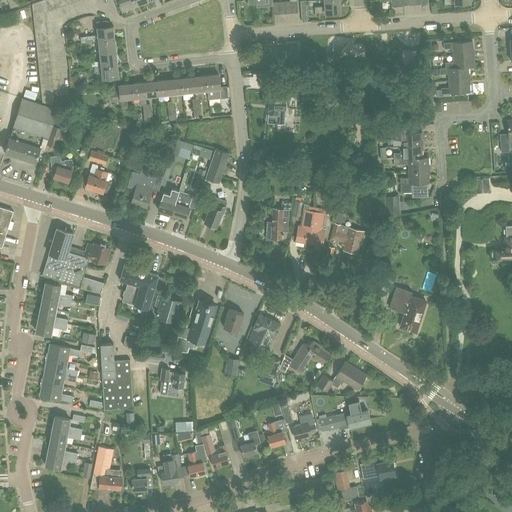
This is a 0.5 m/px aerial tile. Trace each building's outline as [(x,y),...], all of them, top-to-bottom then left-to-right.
[(34,23),(46,22),(45,12),(41,0),(40,0),(32,3),(34,23)] [(43,0),(48,11),(54,9),(50,0),(43,0)] [(50,0),(54,9),(59,7),(56,0),(50,0)] [(119,0),(122,9),(135,5),(133,0),(119,0)] [(315,7),(315,13),(326,12),(341,11),(339,0),(324,0),(325,6),(315,7)] [(96,40),(114,38),(113,25),(110,26),(109,21),(106,20),(97,20),(98,27),(98,35),(95,35),(80,36),(80,42),(96,41),(96,40)] [(100,53),(116,51),(114,38),(96,40),(96,41),(97,45),(99,45),(100,53)] [(454,54),(473,53),(473,40),(444,42),(445,48),(453,48),(454,54)] [(99,66),(117,64),(116,51),(100,53),(101,60),(98,60),(99,66)] [(446,62),(446,67),(468,66),(474,66),(473,53),(454,54),(454,61),(446,62)] [(102,71),(103,78),(118,76),(117,64),(99,66),(94,66),(94,72),(102,71)] [(468,66),(446,67),(440,68),(440,74),(449,73),(449,80),(469,79),(468,66)] [(219,74),(206,75),(208,89),(209,99),(228,97),(227,86),(220,86),(219,74)] [(206,75),(194,76),(195,90),(195,98),(193,98),(194,107),(201,106),(201,99),(202,98),(201,90),(208,89),(206,75)] [(194,76),(181,78),(183,92),(195,90),(194,76)] [(297,96),(311,97),(313,78),(298,76),(297,96)] [(170,93),(171,101),(167,101),(168,110),(176,109),(175,101),(177,101),(176,92),(183,92),(181,78),(169,79),(170,93)] [(156,80),(158,94),(170,93),(169,79),(156,80)] [(436,89),(437,96),(443,96),(443,93),(450,93),(470,92),(469,79),(449,80),(450,87),(441,87),(441,89),(436,89)] [(145,96),(146,96),(158,94),(156,80),(144,81),(145,96)] [(140,105),(143,105),(143,104),(147,103),(146,96),(145,96),(144,81),(132,83),(133,97),(139,96),(140,105)] [(127,98),(133,97),(132,83),(119,84),(120,90),(112,91),(113,99),(121,98),(122,108),(128,107),(127,98)] [(277,123),(284,123),(285,109),(287,92),(282,92),(282,88),(275,87),(274,91),(271,91),(269,114),(267,114),(266,120),(268,120),(268,122),(277,123)] [(42,102),(55,106),(54,94),(42,96),(42,102)] [(43,135),(48,137),(52,125),(57,108),(22,97),(13,125),(28,130),(43,135)] [(143,113),(151,112),(150,103),(147,103),(143,104),(143,105),(143,113)] [(201,106),(194,107),(195,117),(202,116),(201,106)] [(176,109),(168,110),(169,119),(177,119),(176,109)] [(152,121),(151,112),(143,113),(144,122),(152,121)] [(49,137),(47,144),(57,147),(63,128),(62,128),(65,118),(58,116),(57,118),(56,117),(54,125),(52,125),(48,137),(49,137)] [(511,119),(508,119),(509,133),(500,133),(501,151),(510,151),(510,148),(511,147),(511,119)] [(5,151),(20,156),(28,130),(13,125),(10,137),(9,136),(5,151)] [(402,145),(423,144),(423,142),(422,142),(422,132),(405,132),(405,126),(393,127),(393,139),(402,138),(402,145)] [(20,156),(35,161),(40,146),(43,135),(28,130),(20,156)] [(170,158),(177,160),(181,147),(191,150),(193,145),(193,144),(176,139),(170,158)] [(423,147),(423,144),(402,145),(402,152),(394,153),(394,158),(422,157),(422,147),(423,147)] [(205,178),(219,183),(230,152),(216,147),(205,178)] [(88,159),(105,165),(109,155),(91,149),(88,159)] [(54,175),(69,180),(72,170),(73,168),(72,159),(71,159),(71,158),(64,159),(64,160),(62,161),(61,160),(60,155),(50,156),(51,166),(50,170),(55,172),(54,175)] [(409,163),(409,170),(429,169),(429,167),(428,157),(422,157),(394,158),(394,164),(409,163)] [(166,163),(160,162),(156,173),(162,175),(166,163)] [(93,163),(86,186),(103,191),(106,192),(110,181),(106,180),(105,180),(108,172),(97,168),(98,165),(93,163)] [(194,187),(199,189),(200,186),(201,184),(205,170),(199,168),(198,172),(194,187)] [(127,186),(135,189),(131,200),(147,205),(152,188),(159,190),(162,179),(163,176),(156,174),(146,171),(141,169),(140,173),(132,171),(127,186)] [(429,169),(409,170),(409,177),(401,178),(401,192),(428,191),(427,183),(429,183),(429,172),(430,172),(429,169)] [(296,174),(298,182),(304,181),(302,173),(296,174)] [(337,183),(347,183),(347,176),(338,175),(337,183)] [(501,177),(487,178),(488,191),(502,190),(501,177)] [(158,209),(172,213),(179,189),(175,188),(173,194),(163,191),(158,209)] [(172,213),(186,218),(190,206),(189,206),(192,194),(184,191),(179,189),(172,213)] [(193,207),(199,209),(203,198),(197,195),(193,207)] [(385,196),(386,214),(400,213),(399,195),(385,196)] [(204,222),(217,227),(223,212),(223,213),(226,206),(225,206),(227,201),(215,196),(212,205),(211,205),(204,222)] [(292,215),(300,216),(302,201),(301,201),(301,197),(296,196),(295,200),(294,200),(292,215)] [(271,237),(281,237),(282,230),(288,231),(289,209),(291,209),(292,202),(282,202),(281,208),(273,208),(272,214),(272,221),(267,221),(267,227),(267,236),(271,236),(271,237)] [(0,246),(2,247),(13,210),(0,205),(0,246)] [(296,240),(309,242),(315,207),(309,206),(309,209),(304,209),(301,228),(298,227),(296,240)] [(309,242),(322,245),(325,232),(325,229),(323,228),(325,212),(326,209),(315,207),(309,242)] [(359,244),(362,245),(366,231),(341,225),(343,218),(342,218),(344,214),(338,212),(331,238),(346,242),(344,248),(357,252),(359,244)] [(497,258),(497,260),(511,259),(511,225),(506,226),(507,236),(505,236),(505,246),(496,247),(497,249),(491,250),(491,258),(497,258)] [(87,289),(100,293),(104,282),(83,276),(89,258),(106,263),(110,247),(94,242),(93,247),(88,245),(86,251),(69,246),(73,233),(56,228),(42,275),(48,277),(61,281),(80,287),(87,289)] [(326,256),(331,258),(334,247),(328,246),(326,256)] [(123,300),(136,304),(145,270),(124,264),(120,279),(128,282),(123,300)] [(143,325),(148,326),(154,304),(159,305),(156,315),(175,321),(181,300),(180,300),(180,298),(176,297),(174,298),(158,293),(158,294),(153,292),(158,274),(145,270),(136,304),(148,308),(143,325)] [(392,287),(394,280),(380,276),(378,283),(392,287)] [(45,282),(43,294),(72,300),(73,295),(59,292),(61,281),(48,277),(47,282),(45,282)] [(401,326),(416,331),(426,300),(411,295),(412,291),(397,287),(390,307),(405,312),(401,326)] [(90,302),(99,304),(100,294),(92,292),(89,293),(87,299),(90,302)] [(43,294),(40,306),(56,309),(57,302),(71,305),(72,300),(43,294)] [(181,343),(193,347),(195,340),(204,342),(215,304),(200,299),(198,307),(192,305),(181,343)] [(40,306),(38,318),(67,324),(68,319),(54,316),(56,309),(40,306)] [(232,335),(237,337),(239,331),(238,331),(243,313),(229,308),(223,326),(233,329),(232,335)] [(247,341),(268,350),(274,336),(274,337),(281,323),(259,313),(253,327),(247,341)] [(36,331),(51,334),(52,327),(66,329),(67,324),(38,318),(36,331)] [(81,341),(93,343),(93,339),(94,333),(83,331),(81,341)] [(123,345),(137,348),(139,338),(126,334),(123,345)] [(289,365),(302,373),(307,366),(304,365),(310,356),(316,360),(317,358),(322,362),(329,352),(322,347),(313,341),(309,346),(303,342),(293,359),(285,354),(279,368),(285,371),(289,365)] [(103,401),(104,407),(104,409),(132,408),(130,359),(114,360),(113,342),(101,343),(103,401)] [(50,344),(47,357),(67,361),(69,354),(81,356),(82,350),(79,349),(50,344)] [(81,344),(79,349),(82,350),(91,352),(92,346),(81,344)] [(173,355),(174,363),(188,361),(187,353),(173,355)] [(259,378),(274,384),(273,377),(280,359),(268,354),(261,372),(261,373),(259,378)] [(47,357),(45,369),(77,376),(78,370),(66,367),(67,361),(47,357)] [(225,373),(237,375),(239,358),(227,357),(225,373)] [(317,383),(327,390),(332,382),(338,386),(343,378),(357,387),(366,373),(345,360),(333,380),(323,374),(317,383)] [(167,394),(178,395),(179,386),(184,387),(186,372),(173,370),(173,372),(169,371),(169,368),(161,366),(159,379),(168,381),(168,379),(172,380),(171,384),(169,384),(167,394)] [(45,369),(42,382),(62,386),(64,379),(76,382),(77,376),(45,369)] [(89,378),(95,380),(97,371),(90,370),(89,378)] [(40,395),(72,402),(73,395),(61,393),(62,386),(42,382),(40,395)] [(297,396),(288,399),(290,406),(299,402),(297,396)] [(89,404),(104,407),(103,401),(90,399),(89,404)] [(282,407),(286,423),(293,421),(288,406),(282,407)] [(346,414),(349,426),(371,421),(368,409),(346,414)] [(72,419),(83,421),(84,415),(73,413),(72,419)] [(292,426),(295,437),(311,433),(310,431),(316,429),(311,413),(299,416),(301,424),(292,426)] [(319,418),(322,430),(340,426),(337,414),(327,416),(326,414),(319,416),(320,418),(319,418)] [(55,416),(52,428),(81,434),(82,428),(68,426),(70,419),(55,416)] [(285,440),(282,431),(287,430),(283,418),(268,422),(271,433),(267,434),(270,445),(285,440)] [(175,421),(176,430),(192,429),(192,420),(175,421)] [(217,422),(221,434),(229,432),(225,420),(217,422)] [(228,423),(232,438),(239,436),(235,422),(228,423)] [(52,428),(50,440),(65,443),(66,436),(80,439),(81,434),(52,428)] [(239,444),(242,454),(257,450),(255,443),(260,442),(257,429),(247,432),(249,442),(239,444)] [(142,433),(142,442),(144,442),(150,442),(150,433),(142,433)] [(151,434),(152,444),(161,443),(160,433),(151,434)] [(210,454),(214,467),(228,462),(226,455),(228,454),(225,443),(219,445),(221,451),(215,452),(214,447),(212,441),(210,433),(206,434),(205,433),(202,434),(204,440),(203,441),(204,443),(203,443),(205,449),(206,455),(210,454)] [(50,440),(48,452),(76,458),(78,453),(64,450),(65,443),(50,440)] [(108,488),(121,490),(122,477),(116,477),(116,469),(110,468),(113,448),(99,445),(94,473),(93,473),(90,487),(108,489),(108,488)] [(187,464),(190,475),(205,471),(202,461),(198,462),(195,451),(188,452),(191,463),(187,464)] [(45,465),(60,468),(62,461),(75,463),(76,458),(48,452),(45,465)] [(161,474),(163,482),(178,480),(176,469),(175,469),(175,467),(181,466),(179,453),(171,454),(172,458),(162,459),(163,465),(158,465),(159,475),(161,474)] [(361,463),(363,477),(380,475),(380,477),(395,474),(392,459),(378,462),(377,459),(361,463)] [(81,476),(89,478),(92,463),(84,461),(81,476)] [(131,479),(132,489),(147,488),(145,474),(150,474),(149,468),(142,469),(143,478),(131,479)] [(333,472),(337,489),(349,487),(345,470),(333,472)] [(304,480),(306,490),(327,486),(325,476),(304,480)] [(357,485),(349,487),(337,489),(339,500),(358,496),(359,496),(357,487),(357,485)] [(366,500),(359,501),(354,502),(355,509),(349,510),(349,507),(341,508),(342,511),(338,511),(335,511),(335,509),(325,511),(267,511),(267,510),(259,511),(250,511),(248,511),(371,511),(371,506),(367,506),(366,500)]
